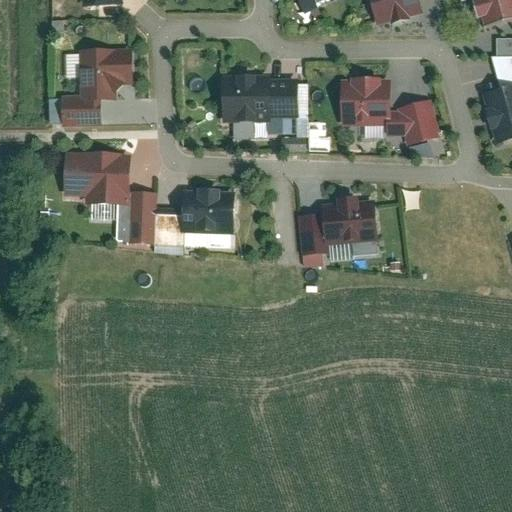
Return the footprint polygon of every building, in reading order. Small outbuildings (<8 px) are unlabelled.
[(302,0),(308,11),(332,0),(302,0)] [(422,0),(373,0),(381,26),(426,14),(422,0)] [(511,0),(482,0),(488,26),(511,19),(511,0)] [(511,37),(501,38),(501,55),(511,54),(511,37)] [(121,50),(85,50),(85,96),(103,96),(121,96),(121,82),(121,50)] [(138,50),(121,50),(121,82),(138,82),(138,50)] [(301,77),(227,77),(227,119),(301,119),(301,77)] [(394,78),(344,79),(345,125),(395,124),(394,78)] [(511,90),(486,96),(497,144),(511,140),(511,90)] [(103,96),(67,97),(68,126),(104,125),(103,96)] [(435,101),(402,110),(412,147),(445,137),(435,101)] [(136,150),(69,152),(70,199),(137,197),(136,150)] [(236,191),(185,190),(183,226),(235,228),(236,191)] [(160,198),(137,197),(135,238),(158,239),(160,198)] [(378,199),(328,204),(332,246),(382,241),(378,199)] [(89,220),(114,221),(114,209),(89,209),(89,220)]
